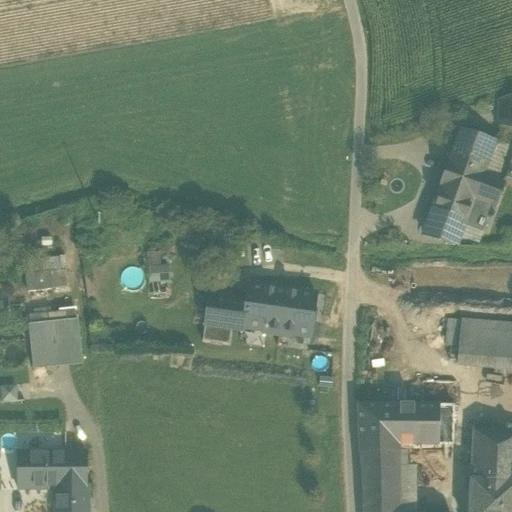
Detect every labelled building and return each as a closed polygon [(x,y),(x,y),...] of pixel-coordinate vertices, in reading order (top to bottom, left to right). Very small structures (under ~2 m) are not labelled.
[(511,100),(511,101),(509,97),(501,100),(500,125),(511,129),(511,100)] [(495,142),(461,130),(426,225),(460,237),(463,227),(478,232),(497,180),(483,175),(495,142)] [(511,149),(510,149),(500,182),(511,185),(511,149)] [(160,264),(159,250),(147,251),(149,281),(170,280),(169,264),(160,264)] [(78,265),(36,267),(38,287),(80,285),(78,265)] [(317,297),(255,289),(252,312),(250,326),(312,334),(317,297)] [(511,301),(463,297),(461,321),(511,325),(511,301)] [(236,309),(209,304),(205,330),(249,334),(250,326),(252,312),(238,309),(238,307),(236,307),(236,309)] [(461,321),(448,320),(445,348),(458,349),(461,321)] [(511,325),(461,321),(458,349),(457,365),(511,369),(511,325)] [(76,322),(29,327),(34,370),(81,365),(76,322)] [(453,406),(357,406),(356,408),(358,408),(360,445),(416,446),(452,446),(453,407),(453,406)] [(511,434),(473,432),(471,467),(463,466),(463,480),(470,480),(470,481),(511,483),(511,434)] [(415,511),(416,446),(360,445),(362,511),(415,511)] [(86,453),(17,454),(18,490),(55,490),(54,511),(86,511),(87,489),(86,489),(86,453)] [(511,511),(511,483),(470,481),(468,511),(511,511)]
